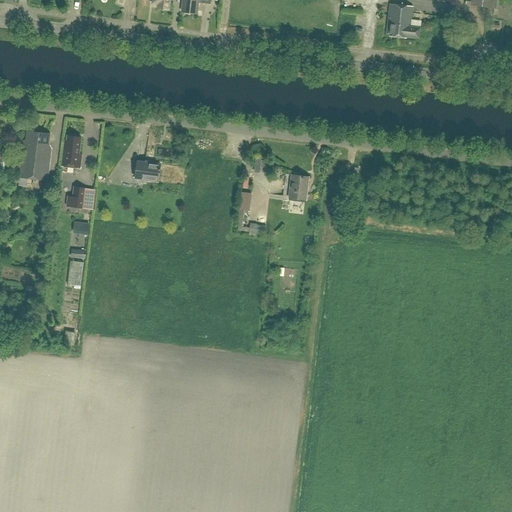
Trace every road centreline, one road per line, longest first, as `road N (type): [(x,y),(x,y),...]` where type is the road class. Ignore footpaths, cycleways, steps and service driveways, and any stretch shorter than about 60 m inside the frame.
road 1 (tertiary): [(511,85),(0,21)]
road 2 (unclassified): [(511,162),(0,99)]
